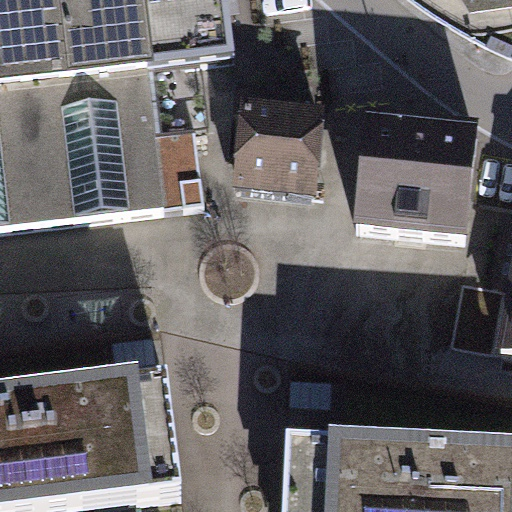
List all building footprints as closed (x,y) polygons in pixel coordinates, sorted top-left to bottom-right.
[(158,77),(232,68),(224,0),(0,0),(0,242),(165,224),(155,146),(149,94),(160,93),(158,77)] [(511,0),(457,0),(473,26),(511,22),(511,0)] [(330,134),(251,128),(244,208),(324,214),(330,134)] [(206,219),(196,140),(155,146),(165,224),(206,219)] [(487,158),(370,144),(361,219),(359,236),(476,251),(487,158)] [(0,511),(140,511),(176,508),(162,391),(0,410),(0,511)] [(511,511),(511,475),(289,465),(286,511),(511,511)]
